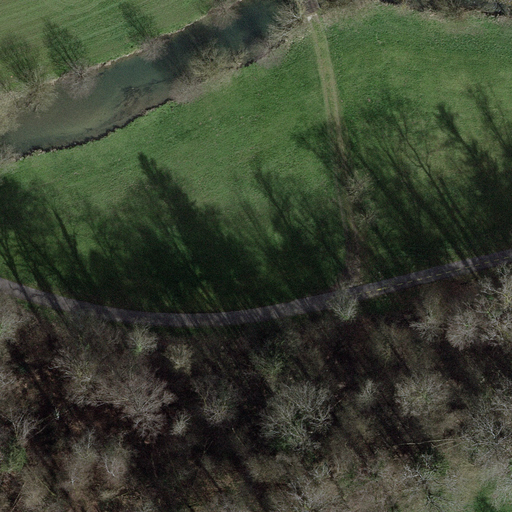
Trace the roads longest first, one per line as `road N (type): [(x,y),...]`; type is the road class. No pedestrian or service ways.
road 1 (track): [(354,296),(151,322),(0,285)]
road 2 (track): [(354,296),(316,18)]
